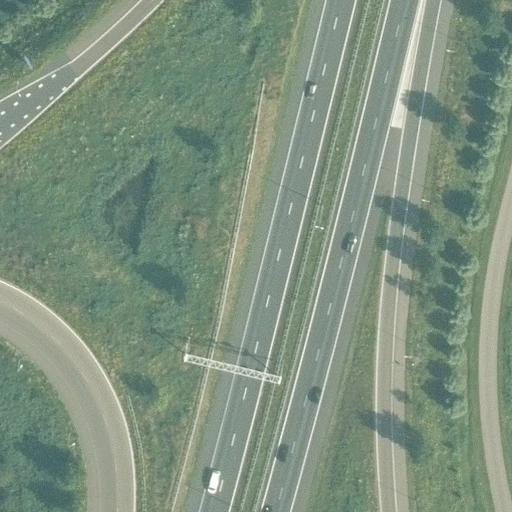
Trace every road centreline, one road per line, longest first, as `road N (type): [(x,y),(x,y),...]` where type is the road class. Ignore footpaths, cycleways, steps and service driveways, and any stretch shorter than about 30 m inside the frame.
road 1 (motorway): [(343,0),(213,511)]
road 2 (motorway): [(277,511),(406,0)]
road 3 (motorway): [(391,511),(383,428),(388,288),(435,0)]
road 4 (unclassified): [(505,511),(487,332),(511,199)]
road 5 (motorway): [(0,301),(57,338),(81,366),(117,462),(118,511)]
road 6 (motorway): [(154,0),(62,82),(0,121)]
